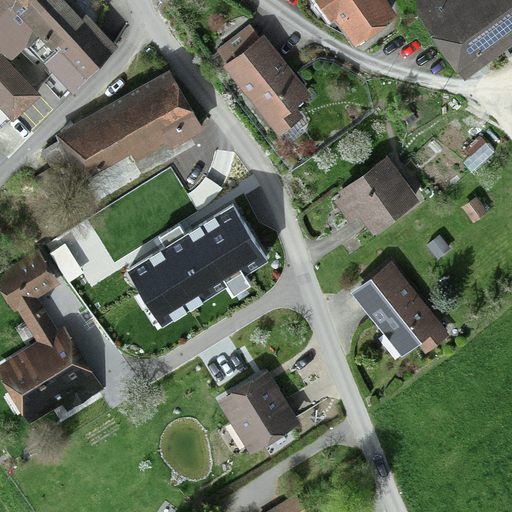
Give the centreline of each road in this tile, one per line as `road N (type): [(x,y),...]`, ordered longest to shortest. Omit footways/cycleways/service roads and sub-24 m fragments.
road 1 (residential): [(396,511),(276,196),(148,18)]
road 2 (residential): [(482,88),(387,70),(265,0)]
road 3 (residential): [(0,176),(119,60),(148,18)]
